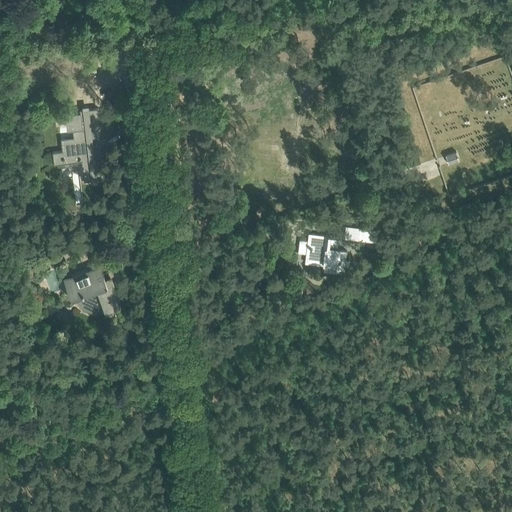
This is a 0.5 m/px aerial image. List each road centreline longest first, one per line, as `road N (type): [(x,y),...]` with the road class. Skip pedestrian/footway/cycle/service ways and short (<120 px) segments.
road 1 (unclassified): [(200,511),(143,32)]
road 2 (tertiary): [(143,32),(511,0)]
road 3 (tertiary): [(143,32),(0,45)]
